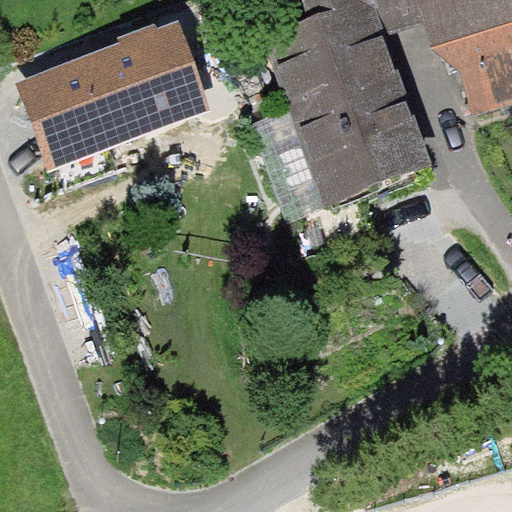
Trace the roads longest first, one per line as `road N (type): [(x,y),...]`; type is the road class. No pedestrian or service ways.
road 1 (residential): [(112,511),(0,188)]
road 2 (residential): [(511,359),(209,511)]
